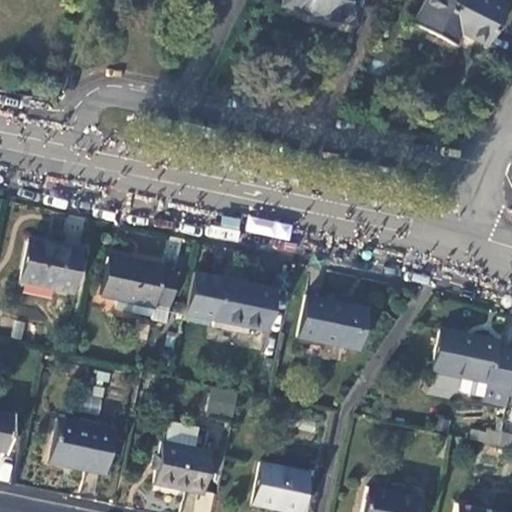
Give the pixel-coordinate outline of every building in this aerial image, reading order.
[(367,0),(289,0),(288,8),(362,23),(367,0)] [(507,5),(497,0),(429,0),(418,22),(457,42),(463,31),(487,43),(507,5)] [(20,282),(69,292),(78,248),(52,243),(51,246),(28,241),(20,282)] [(165,322),(175,272),(160,269),(161,266),(109,255),(100,297),(117,301),(115,310),(151,317),(151,319),(165,322)] [(210,327),(244,334),(246,327),(263,331),(272,290),(191,273),(182,314),(211,320),(210,327)] [(365,307),(304,295),(296,337),(357,349),(365,307)] [(432,371),(462,378),(460,390),(463,394),(484,399),(483,403),(506,407),(509,394),(511,380),(511,353),(495,350),(497,342),(441,330),(432,371)] [(96,414),(110,374),(95,368),(81,409),(96,414)] [(211,386),(205,415),(232,421),(238,392),(211,386)] [(12,417),(0,414),(0,450),(5,452),(12,417)] [(112,431),(56,420),(48,461),(104,472),(112,431)] [(208,454),(159,443),(151,484),(199,494),(208,454)] [(297,511),(306,474),(258,464),(250,505),(282,511),(297,511)] [(417,511),(421,499),(367,488),(361,511),(417,511)]
